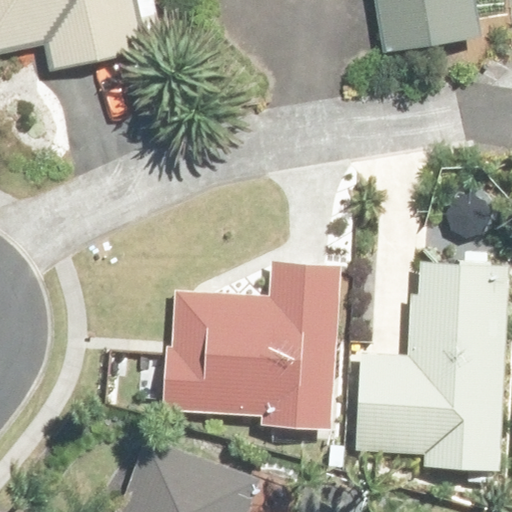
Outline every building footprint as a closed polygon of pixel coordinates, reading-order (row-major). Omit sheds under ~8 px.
[(0,0),(0,52),(48,43),(53,69),(148,50),(138,0),(0,0)] [(485,41),(478,0),(377,0),(386,56),(485,41)] [(511,352),(511,265),(423,262),(422,299),(412,298),(410,357),(363,356),(360,453),(427,455),(427,470),(508,473),(511,352)] [(339,430),(344,268),(276,266),(275,297),(182,294),(181,349),(168,349),(167,412),(267,415),(266,427),(339,430)] [(237,511),(251,474),(145,438),(120,511),(237,511)]
